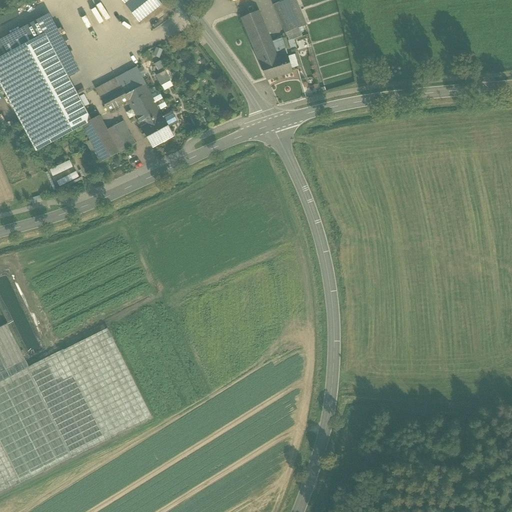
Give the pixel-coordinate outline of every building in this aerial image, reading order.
[(162,6),(157,0),(122,0),(140,23),(162,6)] [(286,0),(285,0),(274,5),(280,21),(293,15),(286,0)] [(295,0),(286,0),(298,28),(299,28),(306,25),(295,0)] [(259,11),(241,18),(250,41),(268,33),(259,11)] [(67,78),(79,71),(48,14),(0,39),(0,54),(2,58),(44,35),(67,78)] [(293,15),(280,21),(286,34),(298,28),(293,15)] [(298,28),(286,34),(288,41),(301,36),(299,28),(298,28)] [(272,43),(268,33),(250,41),(260,64),(287,56),(282,39),(272,43)] [(2,58),(0,58),(0,82),(36,150),(81,125),(90,121),(67,78),(44,35),(2,58)] [(162,51),(155,48),(153,56),(159,59),(162,51)] [(287,56),(260,64),(267,80),(292,72),(287,56)] [(164,59),(154,65),(158,71),(167,66),(164,59)] [(412,65),(412,75),(422,75),(422,65),(412,65)] [(136,68),(126,73),(130,80),(140,75),(136,68)] [(171,82),(165,71),(156,76),(161,87),(171,82)] [(92,77),(94,82),(108,77),(106,72),(92,77)] [(126,73),(116,79),(122,88),(121,88),(125,95),(145,85),(140,75),(130,80),(126,73)] [(116,79),(95,90),(101,100),(121,88),(122,88),(116,79)] [(162,117),(145,85),(125,95),(128,101),(142,128),(162,117)] [(121,88),(101,100),(108,112),(128,101),(125,95),(121,88)] [(90,121),(81,125),(101,162),(119,153),(107,130),(99,116),(90,121)] [(142,128),(152,147),(173,136),(163,117),(142,128)] [(116,125),(107,130),(119,153),(128,148),(116,125)] [(71,160),(50,168),(58,186),(79,177),(71,160)] [(124,247),(32,293),(40,309),(132,263),(124,247)] [(133,265),(41,310),(48,326),(140,280),(133,265)] [(142,281),(49,327),(57,343),(149,297),(142,281)] [(0,382),(27,369),(29,368),(7,324),(0,327),(0,382)] [(107,329),(61,352),(106,441),(152,418),(107,329)] [(29,368),(27,369),(71,458),(106,441),(61,352),(29,368)] [(27,369),(0,382),(0,443),(20,484),(71,458),(27,369)] [(0,443),(0,494),(20,484),(0,443)]
